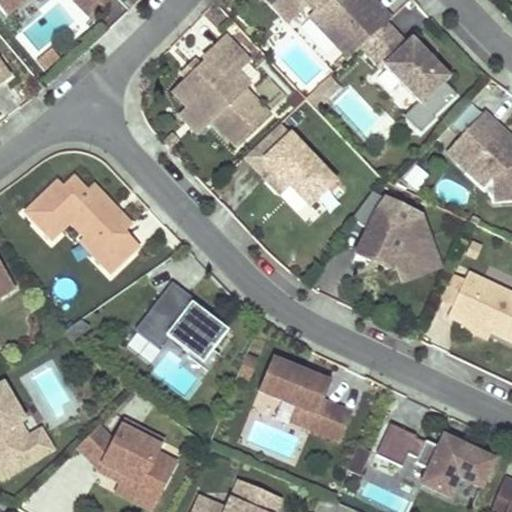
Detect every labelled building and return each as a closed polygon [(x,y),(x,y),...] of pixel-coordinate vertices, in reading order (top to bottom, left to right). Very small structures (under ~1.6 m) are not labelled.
[(24,0),(0,0),(0,11),(4,16),(24,0)] [(110,0),(73,0),(92,19),(110,0)] [(263,0),(285,23),(306,3),(314,11),(308,17),(348,59),(359,49),(386,23),(390,20),(370,0),(263,0)] [(430,59),(411,38),(406,44),(386,23),(359,49),(379,70),(383,67),(420,106),(449,79),(430,59)] [(267,115),(243,90),(248,85),(236,72),(248,61),(225,37),(203,58),(205,61),(199,67),(193,73),(187,79),(173,92),(188,107),(188,108),(194,103),(211,120),(235,146),(267,115)] [(58,58),(50,49),(36,61),(43,70),(58,58)] [(193,73),(199,67),(194,61),(181,73),(187,79),(193,73)] [(0,83),(9,77),(0,64),(0,83)] [(211,120),(194,103),(188,108),(188,107),(179,115),(197,134),(211,120)] [(511,140),(484,114),(447,154),(467,173),(477,162),(495,178),(496,205),(511,203),(511,140)] [(335,182),(280,124),(244,157),(280,195),(289,186),(305,203),(308,207),(335,182)] [(178,141),(171,133),(162,142),(169,150),(178,141)] [(484,189),(495,178),(477,162),(467,173),(484,189)] [(114,215),(111,211),(111,205),(93,186),(87,192),(74,179),(63,189),(57,183),(25,213),(51,241),(72,221),(87,238),(91,234),(106,249),(130,225),(119,214),(116,217),(114,215)] [(289,186),(280,195),(296,212),(305,203),(289,186)] [(428,238),(419,217),(413,219),(410,211),(371,194),(352,219),(368,231),(355,255),(369,262),(379,258),(384,269),(385,269),(387,270),(389,269),(391,268),(392,268),(393,268),(395,267),(396,271),(423,260),(416,242),(428,238)] [(439,267),(428,238),(416,242),(423,260),(396,271),(401,282),(401,281),(439,267)] [(384,269),(379,258),(369,262),(384,269)] [(0,296),(14,288),(0,264),(0,296)] [(511,295),(467,274),(447,317),(462,324),(466,316),(479,322),(491,328),(489,332),(511,343),(511,295)] [(184,347),(183,349),(195,358),(203,364),(212,351),(228,331),(208,317),(204,313),(191,304),(194,300),(170,283),(166,289),(150,311),(155,315),(146,327),(141,323),(134,332),(158,350),(167,338),(169,335),(184,347)] [(211,313),(194,300),(191,304),(204,313),(208,317),(211,313)] [(146,327),(155,315),(150,311),(141,323),(146,327)] [(479,322),(466,316),(462,324),(460,328),(486,340),(489,332),(491,328),(479,322)] [(184,347),(169,335),(167,338),(183,349),(184,347)] [(211,370),(220,357),(212,351),(203,364),(195,358),(192,361),(200,367),(208,373),(211,370)] [(249,381),(257,361),(245,356),(237,376),(249,381)] [(323,402),(330,384),(308,374),(306,378),(303,377),(301,376),(302,372),(271,359),(258,392),(295,407),(316,416),(310,429),(340,442),(351,414),(323,402)] [(0,478),(1,480),(38,458),(27,439),(18,424),(23,421),(2,386),(0,386),(0,478)] [(316,416),(295,407),(289,421),(310,429),(316,416)] [(175,464),(156,454),(162,442),(124,421),(112,442),(97,427),(76,448),(99,471),(102,466),(123,477),(121,480),(119,484),(130,489),(133,483),(151,492),(163,487),(175,464)] [(480,489),(493,462),(465,448),(462,446),(443,438),(438,449),(425,442),(424,444),(414,439),(415,438),(389,425),(375,456),(401,468),(407,455),(417,459),(414,464),(428,470),(421,485),(448,498),(458,478),(480,489)] [(51,451),(40,431),(27,439),(38,458),(51,451)] [(438,449),(443,438),(430,431),(425,442),(438,449)] [(361,477),(370,453),(357,447),(347,471),(361,477)] [(471,509),(480,489),(458,478),(448,498),(471,509)] [(511,511),(511,483),(503,480),(489,511),(511,511)] [(150,511),(163,487),(151,492),(133,483),(130,489),(119,484),(114,493),(150,511)] [(274,511),(279,500),(237,483),(226,510),(198,498),(191,511),(274,511)]
